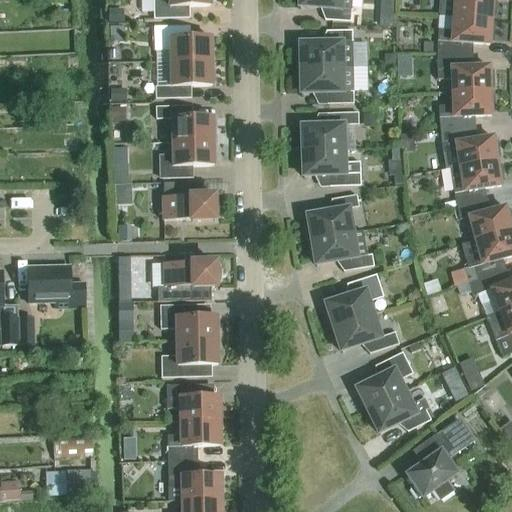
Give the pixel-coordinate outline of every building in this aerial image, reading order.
[(210,0),(153,0),(154,22),(190,21),(190,20),(189,20),(189,21),(185,21),(185,9),(211,9),(210,0)] [(351,25),(352,12),(352,0),(300,0),(300,9),(326,11),(325,23),(351,25)] [(440,0),(440,6),(439,19),(454,20),(491,23),(492,18),(495,19),(496,3),(493,3),(493,0),(440,0)] [(124,11),(110,11),(110,24),(124,24),(124,11)] [(381,15),(381,28),(394,28),(394,15),(381,15)] [(437,58),(467,58),(468,46),(489,47),(490,45),(490,42),(493,43),(494,27),(491,27),(491,23),(454,20),(453,33),(438,32),(438,44),(437,58)] [(171,65),(212,64),(212,40),(186,41),(186,29),(190,29),(190,30),(190,29),(155,29),(155,53),(171,53),(171,65)] [(353,70),(353,69),(353,33),(326,33),(327,46),(301,46),(301,71),(353,70)] [(433,45),(424,45),(423,55),(433,55),(433,45)] [(119,53),(109,53),(109,61),(119,61),(119,53)] [(384,57),(384,67),(395,67),(395,56),(384,57)] [(467,70),(467,58),(437,58),(437,71),(438,83),(452,82),(453,95),(490,94),(490,89),(493,89),(493,74),(489,74),(489,71),(489,69),(467,70)] [(212,64),(171,65),(172,89),(156,89),(156,101),(192,101),(192,100),(191,100),(187,100),(187,89),(213,89),(212,64)] [(353,70),(301,71),(302,96),(328,95),(328,107),(354,107),(354,94),(343,94),(342,71),(353,70)] [(126,91),(111,91),(112,103),(127,103),(126,91)] [(490,98),(490,94),(453,95),(453,109),(439,109),(439,121),(440,134),(470,131),(469,119),(491,118),(491,113),(494,113),(494,98),(490,98)] [(172,121),(173,145),(214,144),(213,120),(188,121),(187,109),(191,109),(192,109),(156,109),(157,122),(172,121)] [(110,124),(125,124),(125,110),(110,110),(110,124)] [(302,129),(303,154),(344,153),(343,128),(359,128),(359,115),(328,116),(328,128),(302,129)] [(376,116),(363,117),(364,129),(376,129),(376,116)] [(470,131),(440,134),(442,148),(443,159),(458,157),(460,170),(497,164),(496,160),(500,159),(497,144),(494,145),(494,142),(493,140),(472,143),(470,131)] [(214,169),(214,144),(173,145),(173,157),(162,157),(163,182),(194,181),(194,180),(193,180),(189,181),(189,169),(214,169)] [(345,166),(344,153),(303,154),(304,179),(330,178),(330,190),(361,189),(360,165),(345,166)] [(497,164),(460,170),(450,172),(454,196),(456,203),(457,208),(457,209),(482,204),(479,192),(501,189),(500,187),(500,184),(503,183),(501,168),(498,169),(497,164)] [(403,187),(403,177),(394,178),(394,188),(403,187)] [(208,185),(164,186),(164,200),(163,200),(163,224),(165,224),(165,223),(191,222),(191,223),(215,223),(215,219),(218,219),(219,215),(219,211),(219,207),(218,203),(215,203),(215,199),(208,199),(208,185)] [(131,187),(115,188),(116,208),(132,207),(131,187)] [(308,218),(312,242),(352,235),(348,212),(359,210),(357,198),(332,202),(334,214),(308,218)] [(475,244),(511,234),(511,229),(511,221),(510,214),(507,215),(506,212),(505,210),(484,215),(482,204),(457,209),(460,223),(469,220),(475,244)] [(352,235),(312,242),(316,267),(342,263),(344,275),(374,269),(372,257),(368,258),(363,233),(352,235)] [(511,234),(475,244),(462,248),(468,270),(463,272),(468,286),(501,275),(497,263),(511,259),(511,234)] [(211,304),(211,290),(217,289),(217,285),(219,285),(220,281),(221,277),(220,273),(219,269),(216,269),(216,265),(192,266),(192,267),(166,268),(166,267),(164,267),(165,290),(158,290),(158,305),(211,304)] [(71,272),(28,273),(29,306),(30,306),(30,303),(55,303),(55,311),(85,310),(85,286),(71,286),(71,272)] [(501,275),(468,286),(473,300),(477,298),(481,308),(495,303),(500,315),(511,310),(511,283),(505,286),(501,275)] [(326,306),(334,330),(373,317),(369,304),(384,300),(376,277),(347,287),(351,298),(326,306)] [(423,287),(427,298),(442,293),(438,282),(423,287)] [(133,323),(133,304),(119,304),(119,323),(133,323)] [(177,332),(177,344),(218,343),(217,319),(192,320),(191,308),(195,308),(195,309),(196,309),(196,308),(160,309),(161,332),(177,332)] [(500,355),(502,360),(511,355),(511,310),(500,315),(486,321),(487,321),(492,333),(491,333),(500,355)] [(380,340),(373,318),(373,317),(334,330),(342,353),(366,345),(370,357),(399,347),(395,335),(380,340)] [(19,348),(19,320),(19,318),(0,318),(0,320),(1,349),(19,348)] [(19,320),(19,348),(34,348),(34,320),(19,320)] [(218,343),(177,344),(178,359),(162,360),(162,381),(198,380),(198,379),(197,379),(197,380),(193,380),(193,368),(219,368),(218,343)] [(418,345),(409,349),(412,355),(421,351),(418,345)] [(357,391),(368,413),(405,395),(399,383),(413,376),(403,355),(375,369),(380,380),(357,391)] [(455,405),(469,399),(462,384),(448,391),(455,405)] [(168,425),(219,424),(219,399),(197,400),(197,388),(167,388),(167,412),(182,411),(182,424),(168,425)] [(411,407),(405,395),(368,413),(379,435),(403,424),(408,435),(431,423),(426,413),(430,411),(425,400),(411,407)] [(219,424),(168,425),(182,425),(182,438),(168,438),(168,464),(198,464),(198,449),(220,449),(219,424)] [(426,464),(407,478),(414,488),(411,491),(418,501),(422,499),(423,501),(433,493),(440,503),(454,494),(447,484),(457,477),(447,462),(474,444),(461,425),(442,439),(440,435),(417,451),(426,464)] [(53,441),(54,462),(92,461),(91,440),(53,441)] [(169,503),(221,502),(221,478),(198,478),(198,464),(168,464),(169,490),(169,503)] [(91,471),(68,472),(68,498),(92,498),(91,471)] [(1,487),(2,502),(21,500),(21,494),(20,486),(1,487)] [(66,486),(46,486),(47,498),(66,498),(66,486)] [(43,493),(21,494),(21,500),(21,503),(43,502),(43,493)] [(221,511),(221,502),(169,503),(169,504),(183,503),(183,511),(221,511)]
